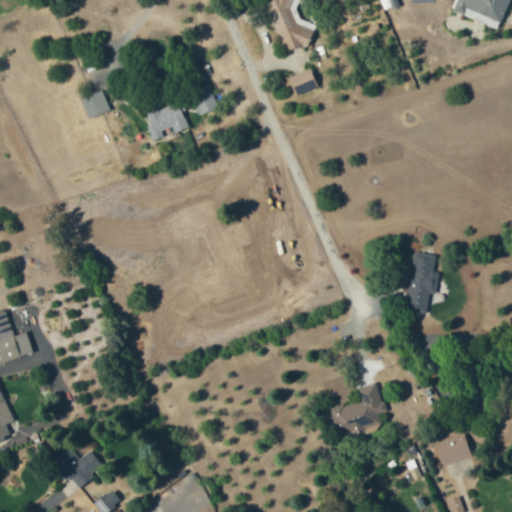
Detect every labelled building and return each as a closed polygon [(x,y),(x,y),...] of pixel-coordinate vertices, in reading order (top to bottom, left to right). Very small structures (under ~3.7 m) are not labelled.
[(298,0),(265,0),(265,2),(271,22),(270,26),(277,28),(284,51),(309,44),(315,25),(300,20),(296,8),(298,0)] [(457,0),(453,12),(499,28),(508,0),(457,0)] [(317,87),(309,69),(288,77),(296,95),(317,87)] [(216,109),(209,83),(190,89),(197,114),(216,109)] [(110,110),(101,89),(79,99),(88,119),(110,110)] [(158,109),(156,104),(142,110),(152,140),(163,136),(161,131),(171,127),(173,133),(187,128),(178,102),(158,109)] [(226,245),(221,235),(207,241),(211,251),(203,254),(208,267),(215,264),(221,277),(237,271),(231,257),(237,254),(233,243),(226,245)] [(425,314),(428,293),(435,294),(438,272),(433,271),(435,254),(413,251),(411,267),(406,266),(405,276),(409,276),(404,311),(425,314)] [(164,301),(177,297),(171,279),(150,287),(153,296),(161,294),(164,301)] [(0,362),(32,353),(25,331),(12,335),(5,312),(0,313),(0,362)] [(341,433),(379,428),(377,412),(382,412),(379,384),(358,387),(360,403),(329,407),(331,425),(340,424),(341,433)] [(0,440),(10,436),(5,424),(12,421),(0,390),(0,440)] [(441,466),(471,457),(464,434),(434,443),(441,466)] [(88,450),(79,458),(66,444),(48,460),(66,481),(69,478),(78,487),(102,465),(88,450)] [(451,511),(463,511),(458,495),(447,499),(451,511)]
